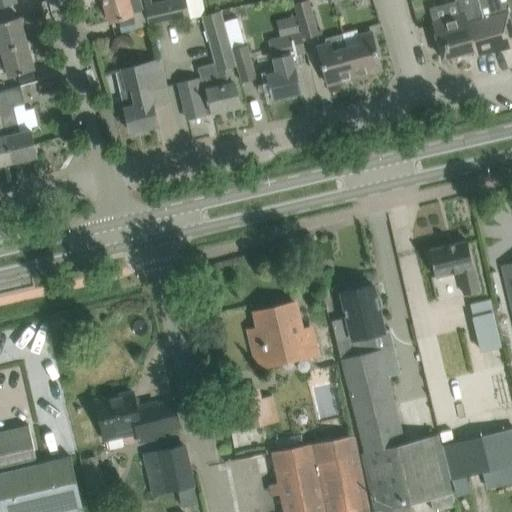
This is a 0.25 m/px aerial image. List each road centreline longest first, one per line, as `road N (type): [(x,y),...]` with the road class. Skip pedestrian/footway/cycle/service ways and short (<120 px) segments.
road 1 (primary): [(511,130),(125,219)]
road 2 (primary): [(144,241),(511,156)]
road 3 (residential): [(107,179),(389,109),(414,85)]
road 4 (residential): [(107,179),(56,0)]
road 5 (primary): [(0,275),(144,241)]
road 6 (primary): [(125,219),(0,249)]
